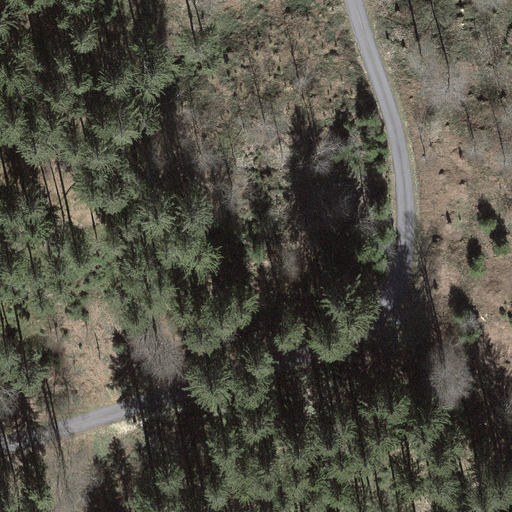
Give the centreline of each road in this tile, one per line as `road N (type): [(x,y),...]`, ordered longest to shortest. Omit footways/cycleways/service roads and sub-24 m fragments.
road 1 (track): [(0,443),(207,391),(352,334)]
road 2 (track): [(352,334),(392,294),(409,241),(400,139),(358,0)]
